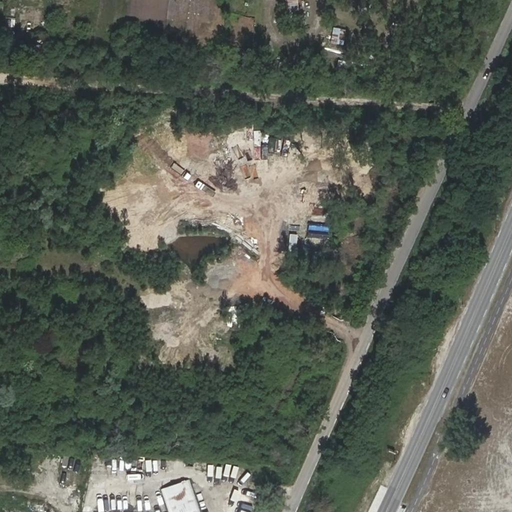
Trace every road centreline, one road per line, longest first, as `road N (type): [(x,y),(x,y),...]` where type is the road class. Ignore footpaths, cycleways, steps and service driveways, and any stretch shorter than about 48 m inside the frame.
road 1 (unclassified): [(511,15),(290,511)]
road 2 (track): [(0,77),(469,111)]
road 3 (secondary): [(385,511),(511,227)]
